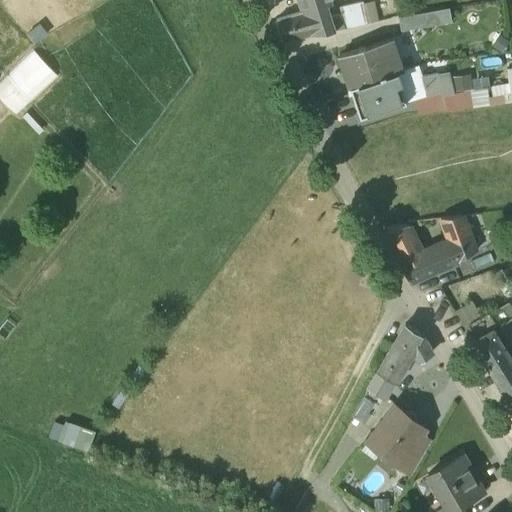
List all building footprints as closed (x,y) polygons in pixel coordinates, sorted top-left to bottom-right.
[(301,7),(303,12),(276,19),(283,40),(311,34),(335,30),(331,16),(327,5),(332,3),(331,0),(296,0),(299,7),(301,7)] [(362,1),(340,6),(345,28),(367,23),(363,5),(362,1)] [(374,2),(363,5),(367,23),(378,20),(374,2)] [(425,12),(399,16),(401,30),(427,25),(425,12)] [(340,14),(331,16),(335,30),(344,28),(340,14)] [(390,38),(339,55),(349,87),(391,73),(401,70),(390,38)] [(0,81),(0,96),(16,112),(57,72),(34,49),(0,81)] [(391,73),(349,87),(360,118),(401,104),(391,73)] [(437,74),(421,77),(426,96),(441,91),(437,74)] [(426,96),(414,99),(418,113),(446,110),(443,98),(441,91),(426,96)] [(470,95),(443,98),(446,110),(471,107),(470,95)] [(385,117),(415,109),(413,103),(383,110),(385,117)] [(475,251),(461,215),(440,217),(449,241),(445,243),(453,262),(475,251)] [(408,223),(382,226),(393,247),(410,240),(414,238),(412,233),(408,223)] [(413,223),(408,223),(412,233),(417,231),(413,223)] [(445,243),(418,254),(410,240),(393,247),(410,280),(453,262),(445,243)] [(455,310),(464,324),(481,314),(472,300),(455,310)] [(464,327),(472,340),(492,328),(483,315),(464,327)] [(418,333),(404,324),(379,368),(393,377),(408,352),(418,333)] [(492,328),(472,340),(485,362),(505,350),(492,328)] [(418,333),(408,352),(417,357),(431,350),(425,338),(418,333)] [(511,360),(505,350),(485,362),(511,405),(511,360)] [(393,377),(379,368),(369,385),(384,394),(393,377)] [(365,395),(336,444),(349,451),(377,402),(365,395)] [(410,410),(405,411),(404,413),(394,405),(374,433),(385,442),(381,449),(396,460),(395,462),(396,463),(421,430),(423,427),(414,420),(415,418),(415,413),(410,410)] [(49,437),(89,451),(96,432),(56,417),(49,437)] [(421,430),(396,463),(410,474),(411,474),(432,438),(421,430)] [(462,456),(427,475),(443,505),(447,511),(460,504),(482,492),(462,456)]
